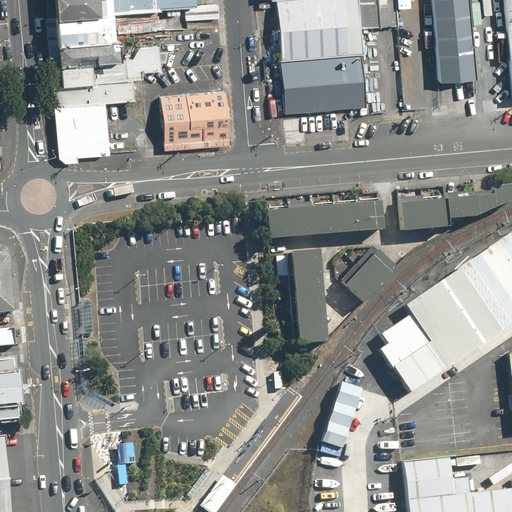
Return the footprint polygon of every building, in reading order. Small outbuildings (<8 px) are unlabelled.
[(51,0),(53,16),(110,11),(192,4),(192,0),(51,0)] [(355,0),(274,0),(279,58),(360,52),(357,27),(355,0)] [(392,0),(355,0),(357,27),(395,25),(392,0)] [(466,0),(430,0),(437,81),(473,77),(466,0)] [(511,0),(502,0),(511,97),(511,0)] [(53,16),(55,43),(113,37),(110,11),(53,16)] [(57,64),(117,58),(116,37),(113,37),(55,43),(57,64)] [(57,64),(59,84),(131,78),(141,77),(140,70),(159,69),(157,45),(124,47),(125,58),(117,58),(57,64)] [(360,52),(279,58),(284,111),(364,105),(360,52)] [(59,84),(60,105),(103,101),(132,99),(131,78),(59,84)] [(158,95),(163,149),(227,144),(223,91),(158,95)] [(65,155),(108,152),(103,101),(60,105),(65,155)] [(487,195),(395,202),(397,231),(445,228),(444,220),(478,217),(511,199),(511,197),(511,183),(487,185),(487,195)] [(264,212),(265,239),(379,231),(376,199),(263,208),(264,212)] [(511,232),(505,235),(401,304),(408,314),(378,334),(385,343),(376,348),(406,393),(511,321),(511,232)] [(339,284),(361,304),(394,269),(372,250),(339,284)] [(284,254),(291,343),(321,341),(314,252),(284,254)] [(0,255),(0,310),(10,310),(5,255),(0,255)] [(0,310),(0,344),(12,344),(10,310),(0,310)] [(0,358),(0,419),(14,418),(9,358),(0,358)] [(271,376),(273,390),(280,389),(279,375),(271,376)] [(399,461),(404,511),(511,511),(511,488),(469,493),(467,472),(447,474),(445,456),(399,461)] [(215,511),(236,484),(224,475),(200,506),(207,511),(215,511)]
